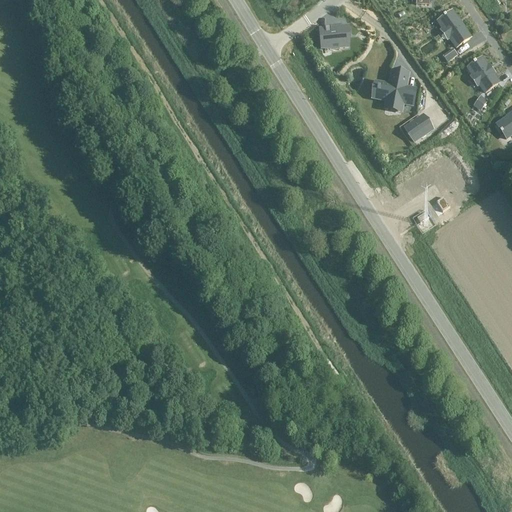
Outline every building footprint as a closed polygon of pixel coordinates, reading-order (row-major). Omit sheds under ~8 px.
[(444,18),(438,22),(456,47),(469,38),(451,13),(446,17),(445,16),(443,17),(444,18)] [(349,28),(320,30),(322,49),(332,48),(332,51),(339,51),(339,49),(348,48),(347,35),(349,35),(349,28)] [(474,65),(468,69),(485,94),(499,84),(481,60),(476,64),(475,63),(473,64),(474,65)] [(390,86),(380,84),(377,100),(387,102),(386,106),(402,109),(403,105),(413,107),(415,91),(406,89),(407,80),(401,79),(401,81),(397,80),(397,78),(392,77),(390,86)] [(479,103),(474,110),(479,113),(484,106),(479,103)] [(426,115),(410,127),(419,140),(436,128),(426,115)] [(511,116),(497,127),(501,132),(500,133),(501,135),(502,134),(506,140),(511,135),(511,116)] [(443,214),(450,209),(444,199),(436,204),(443,214)] [(420,225),(428,220),(425,215),(417,220),(420,225)]
